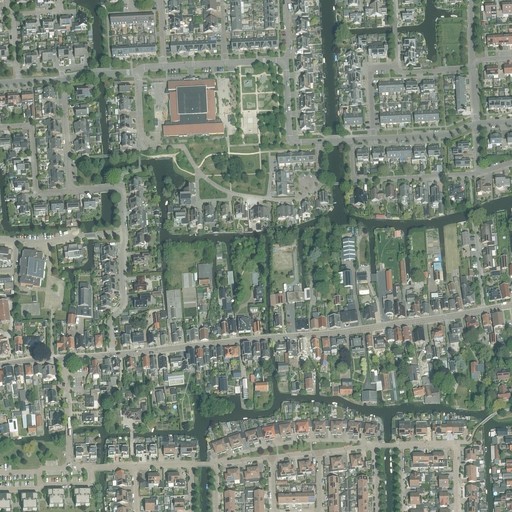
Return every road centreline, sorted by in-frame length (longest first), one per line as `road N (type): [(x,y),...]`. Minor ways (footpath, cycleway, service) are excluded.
road 1 (unclassified): [(112,354),(483,310)]
road 2 (residential): [(216,464),(283,443),(375,446)]
road 3 (residential): [(478,173),(358,180),(351,139)]
road 4 (residential): [(137,71),(142,147),(183,146),(199,173)]
road 5 (residential): [(71,188),(36,190),(32,128),(0,127)]
road 6 (residential): [(112,354),(109,323),(124,300),(124,232)]
